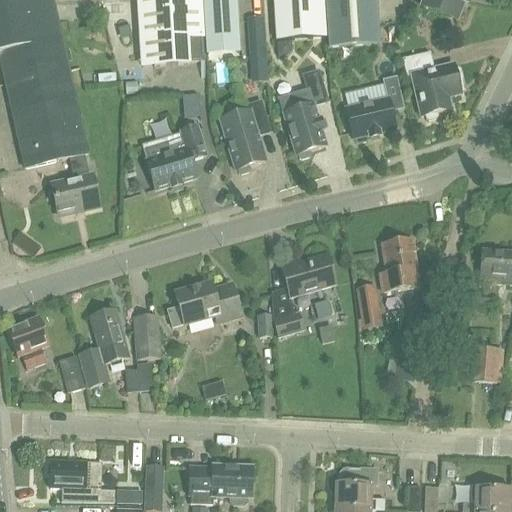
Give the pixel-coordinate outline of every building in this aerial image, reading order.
[(69,160),(83,157),(87,156),(60,38),(53,0),(0,0),(0,61),(24,170),(69,160)] [(200,0),(137,0),(138,10),(144,10),(146,39),(152,39),(154,68),(189,66),(189,64),(204,63),(200,0)] [(235,0),(203,0),(205,37),(238,35),(235,0)] [(272,0),(276,42),(326,39),(323,0),(272,0)] [(379,46),(376,0),(324,0),(328,49),(379,46)] [(422,0),(420,8),(457,22),(464,4),(467,5),(468,0),(422,0)] [(277,57),(285,57),(291,51),(291,42),(276,43),(277,57)] [(430,54),(402,61),(406,78),(411,77),(420,119),(425,118),(426,121),(428,123),(436,121),(438,118),(437,115),(451,111),(448,99),(460,96),(457,83),(460,82),(462,79),(460,71),(458,70),(454,70),(453,66),(433,71),(430,54)] [(268,82),(266,58),(249,60),(251,83),(268,82)] [(326,148),(321,133),(324,132),(320,122),(318,122),(313,108),(327,104),(318,73),(303,78),(307,92),(279,101),(296,157),(298,157),(299,162),(311,159),(309,153),(326,148)] [(352,141),(355,140),(356,146),(368,143),(367,138),(369,137),(369,140),(379,138),(379,135),(395,131),(390,109),(402,106),(396,78),(382,82),(387,101),(345,111),(352,141)] [(125,83),(126,95),(138,94),(137,83),(125,83)] [(220,122),(223,131),(235,172),(237,172),(239,177),(251,174),(249,168),(265,163),(257,138),(270,134),(260,103),(247,108),(249,113),(220,122)] [(196,180),(191,163),(205,158),(196,128),(180,133),(181,136),(142,148),(147,162),(145,163),(155,193),(170,188),(171,191),(181,187),(180,185),(196,180)] [(88,178),(83,157),(69,160),(74,181),(51,186),(57,215),(83,210),(84,213),(99,210),(92,177),(88,178)] [(412,241),(383,246),(388,275),(381,276),(384,294),(420,288),(412,241)] [(494,309),(496,288),(496,283),(511,284),(511,253),(483,251),(481,287),(482,287),(482,295),(474,294),(473,308),(494,309)] [(337,286),(329,256),(282,269),(288,289),(272,294),(274,322),(279,339),(304,332),(299,315),(295,316),(291,299),(337,286)] [(211,284),(194,289),(176,294),(180,309),(167,312),(172,330),(216,317),(217,323),(241,317),(232,285),(213,290),(211,284)] [(376,288),(358,292),(363,319),(381,316),(376,288)] [(99,352),(78,358),(86,390),(102,386),(98,367),(102,366),(102,368),(131,360),(126,344),(117,311),(91,318),(99,351),(99,352)] [(423,314),(406,314),(406,329),(423,329),(423,314)] [(273,339),(271,316),(257,317),(259,340),(273,339)] [(136,363),(161,361),(158,318),(132,319),(136,363)] [(48,347),(39,320),(9,331),(19,358),(23,356),(28,369),(46,363),(41,350),(48,347)] [(331,327),(317,330),(322,347),(335,344),(331,327)] [(418,352),(422,336),(410,333),(406,349),(418,352)] [(504,352),(478,350),(475,382),(501,384),(504,352)] [(68,396),(86,390),(78,358),(59,363),(68,396)] [(153,393),(150,365),(137,366),(140,394),(153,393)] [(87,464),(52,463),(52,489),(61,490),(61,505),(114,506),(114,494),(101,493),(101,464),(87,464)] [(159,511),(162,469),(148,468),(145,511),(159,511)] [(252,499),(253,470),(213,469),(213,471),(190,470),(189,506),(212,506),(212,497),(229,498),(229,504),(232,508),(244,509),(247,505),(247,498),(252,499)] [(336,487),(335,511),(342,511),(384,511),(385,503),(372,502),(373,473),(348,472),(344,473),(341,476),(340,480),(340,485),(340,487),(336,487)] [(419,511),(421,488),(408,488),(406,511),(419,511)] [(425,488),(424,511),(437,511),(439,489),(425,488)] [(462,511),(511,511),(511,496),(511,491),(475,490),(475,506),(463,506),(462,511)] [(121,493),(121,506),(141,506),(141,493),(121,493)]
